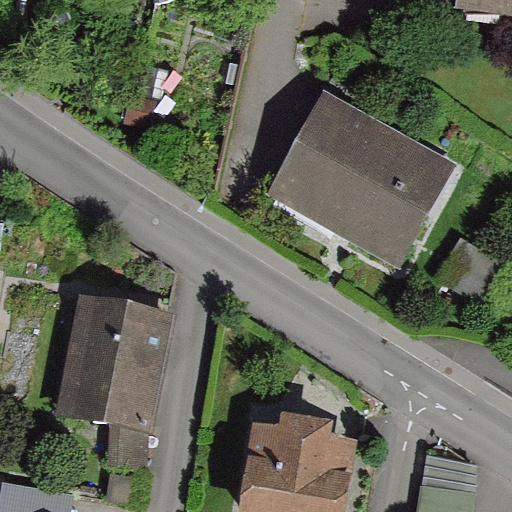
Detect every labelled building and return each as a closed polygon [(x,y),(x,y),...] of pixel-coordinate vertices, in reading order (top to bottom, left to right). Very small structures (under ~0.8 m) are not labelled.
[(458,0),(389,0),(386,27),(460,37),(462,24),(456,23),(458,0)] [(511,0),(458,0),(456,23),(462,24),(511,30),(511,0)] [(66,36),(69,33),(71,30),(72,25),(71,21),(69,17),(66,13),(61,11),(56,11),(52,13),(48,15),(46,19),(45,24),(45,28),(47,32),(50,35),(53,37),(58,38),(62,38),(66,36)] [(131,99),(125,128),(152,133),(158,105),(131,99)] [(459,170),(325,99),(268,205),(402,276),(459,170)] [(502,264),(461,242),(438,284),(480,306),(502,264)] [(179,322),(80,303),(56,424),(112,436),(110,471),(149,472),(150,442),(154,442),(179,322)] [(281,437),(254,433),(241,511),(347,511),(357,451),(333,447),(335,433),(283,425),(281,437)] [(475,511),(477,471),(428,459),(418,511),(475,511)] [(142,482),(110,478),(107,504),(138,508),(142,482)] [(19,511),(23,491),(0,486),(0,511),(19,511)] [(72,511),(74,499),(23,491),(19,511),(72,511)]
